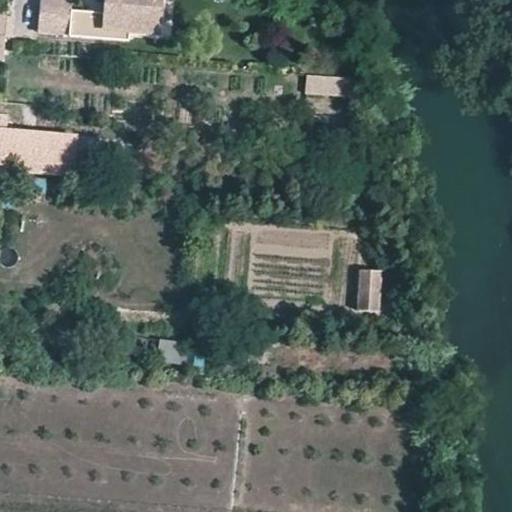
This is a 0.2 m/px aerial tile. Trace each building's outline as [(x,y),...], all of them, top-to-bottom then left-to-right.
[(157,0),(104,0),(104,10),(69,7),(69,0),(38,0),(36,29),(67,32),(67,34),(127,39),(128,28),(155,30),(157,0)] [(11,36),(13,16),(5,15),(3,35),(11,36)] [(305,78),(305,98),(350,98),(351,78),(305,78)] [(0,170),(75,177),(78,136),(29,132),(28,152),(0,150),(0,130),(5,130),(7,115),(0,114),(0,170)] [(368,264),(348,263),(347,300),(366,301),(368,264)] [(228,327),(227,352),(254,353),(255,328),(228,327)]
